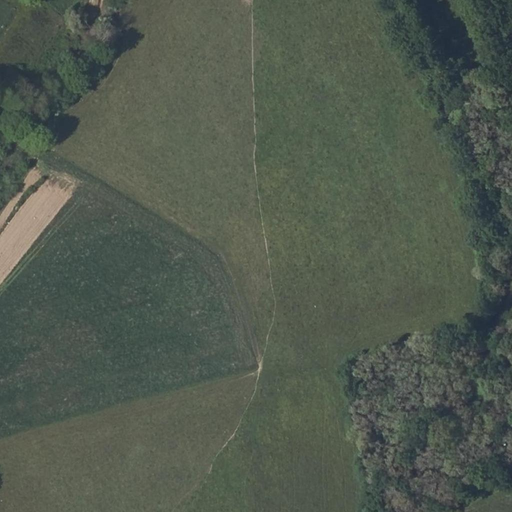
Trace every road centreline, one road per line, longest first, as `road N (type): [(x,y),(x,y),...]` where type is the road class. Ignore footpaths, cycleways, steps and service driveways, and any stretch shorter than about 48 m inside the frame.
road 1 (track): [(402,0),(472,140),(511,271)]
road 2 (track): [(511,298),(475,401),(404,469),(382,511)]
